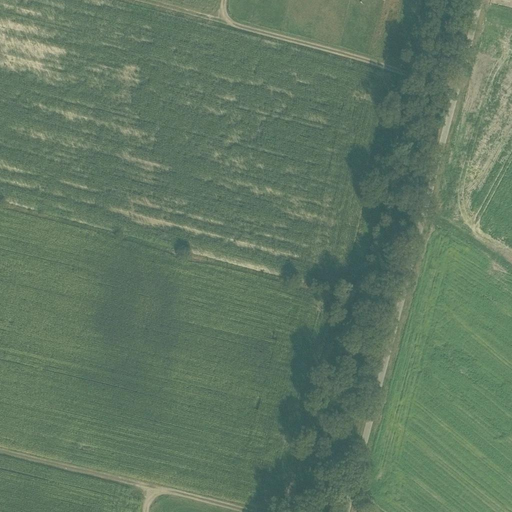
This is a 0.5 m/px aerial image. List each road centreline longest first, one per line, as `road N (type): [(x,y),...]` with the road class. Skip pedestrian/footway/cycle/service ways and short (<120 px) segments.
road 1 (unclassified): [(344,511),(478,0)]
road 2 (track): [(455,88),(142,0)]
road 3 (track): [(147,488),(0,453)]
